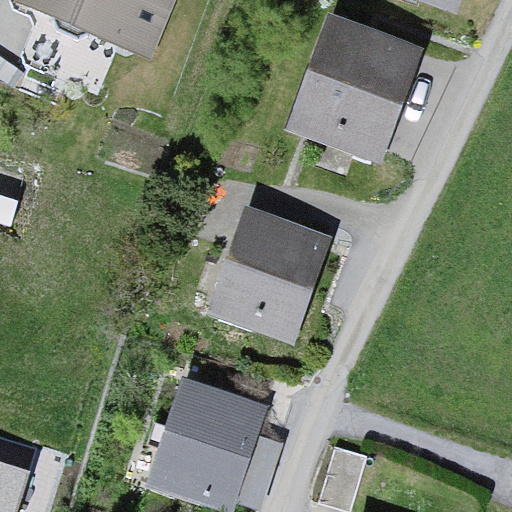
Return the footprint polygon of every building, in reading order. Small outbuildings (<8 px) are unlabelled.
[(177,0),(22,0),(20,8),(154,60),(177,0)] [(471,0),(414,0),(465,17),(471,0)] [(424,51),(329,18),(291,126),(386,159),(424,51)] [(332,238),(244,209),(211,312),(299,340),(332,238)] [(288,404),(183,375),(155,477),(260,505),(288,404)]
